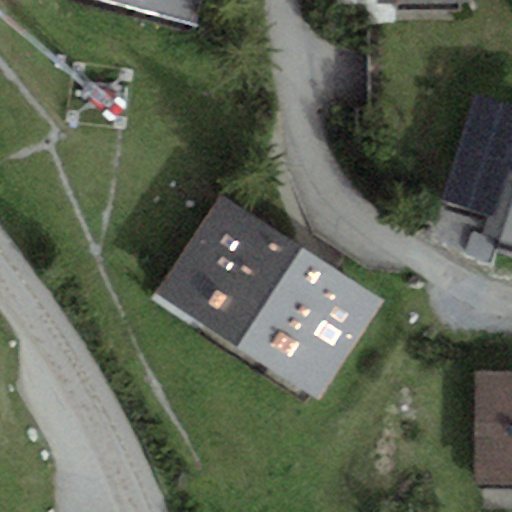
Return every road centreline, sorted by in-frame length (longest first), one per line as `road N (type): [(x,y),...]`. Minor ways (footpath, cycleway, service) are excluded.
road 1 (residential): [(511,299),(350,222),(310,169),(284,0)]
road 2 (residential): [(0,285),(41,340),(131,511)]
